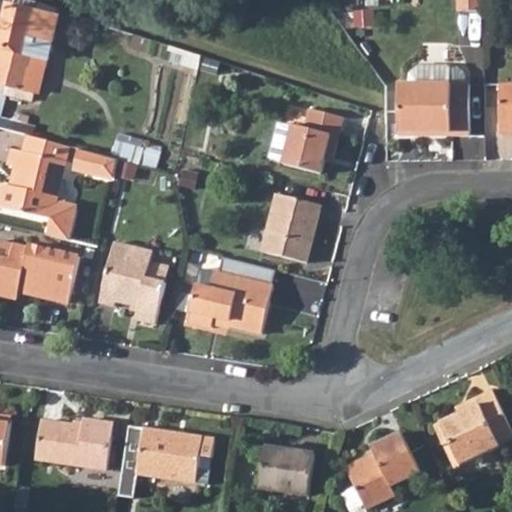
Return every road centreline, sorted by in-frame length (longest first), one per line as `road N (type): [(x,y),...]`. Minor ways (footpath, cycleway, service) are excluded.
road 1 (residential): [(511,182),(417,189),(379,212),(359,253),(327,406)]
road 2 (residential): [(0,354),(327,406)]
road 3 (residential): [(327,406),(348,405),(511,323)]
